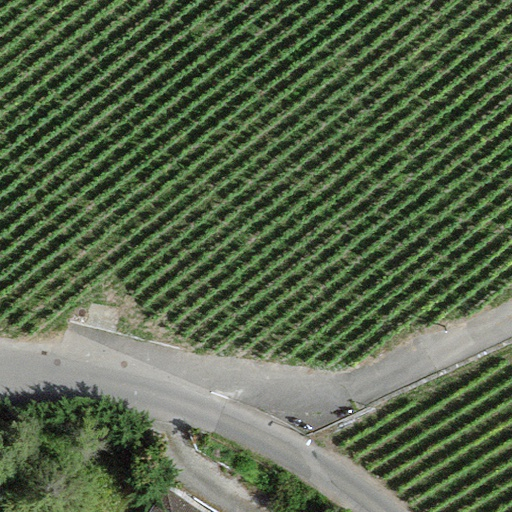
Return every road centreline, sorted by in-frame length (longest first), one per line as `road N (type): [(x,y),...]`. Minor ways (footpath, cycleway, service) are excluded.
road 1 (residential): [(0,375),(58,377),(196,409),(324,469),(374,511)]
road 2 (unknown): [(289,453),(511,328)]
